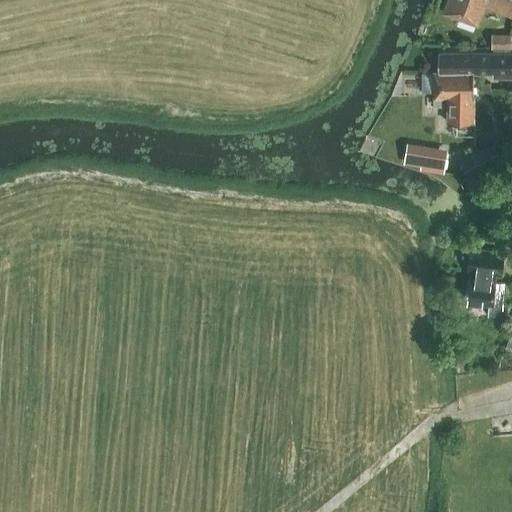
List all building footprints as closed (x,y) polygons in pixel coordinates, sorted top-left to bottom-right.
[(511,16),(511,0),(448,0),(444,12),(477,25),(485,6),(511,16)] [(491,48),(510,48),(510,35),(491,35),(491,48)] [(481,73),(492,73),(492,78),(511,77),(511,52),(439,52),(439,72),(459,72),(459,71),(472,71),(472,73),(481,73)] [(473,73),(481,73),(472,73),(472,71),(459,71),(459,72),(439,72),(433,72),(434,106),(447,106),(447,122),(474,122),(474,96),(473,96),(473,73)] [(493,143),(460,160),(469,177),(502,160),(493,143)] [(420,168),(443,172),(446,155),(407,149),(405,161),(421,164),(420,168)] [(474,272),(473,280),(470,279),(467,302),(489,304),(488,314),(502,316),(505,284),(495,283),(496,276),(501,276),(504,252),(467,248),(464,271),(474,272)]
